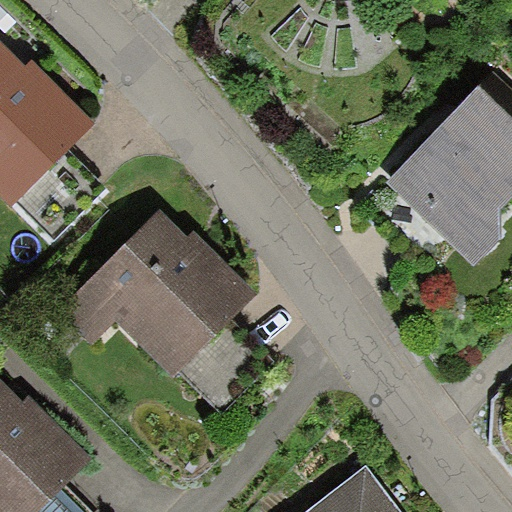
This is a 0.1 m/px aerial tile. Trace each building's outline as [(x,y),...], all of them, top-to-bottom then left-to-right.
[(25,66),(0,42),(0,195),(52,245),(105,189),(66,152),(96,120),(32,59),(25,66)] [(511,193),(511,116),(479,84),(384,181),(471,266),(500,237),(498,207),(511,193)] [(156,211),(56,313),(88,345),(117,316),(175,373),(182,366),(223,407),(271,359),(229,317),(255,292),(195,233),(187,241),(156,211)] [(0,392),(0,511),(75,511),(56,492),(85,462),(23,402),(16,409),(0,392)] [(401,511),(366,467),(309,511),(401,511)]
